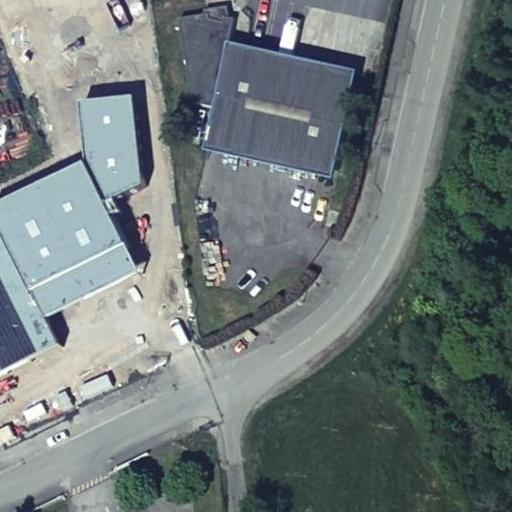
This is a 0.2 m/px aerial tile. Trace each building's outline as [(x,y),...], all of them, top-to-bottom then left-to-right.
[(208,14),(209,18),(214,17),(215,23),(230,26),(229,20),(235,22),(232,9),(208,14)] [(343,173),(362,83),(233,56),(235,47),(240,23),(235,22),(229,20),(230,26),(215,23),(214,17),(209,18),(190,22),(203,99),(204,108),(220,111),(214,144),(343,173)] [(199,107),(204,108),(203,99),(190,22),(184,23),(199,107)] [(233,56),(362,83),(364,74),(235,47),(233,56)] [(89,165),(0,209),(0,379),(66,347),(51,321),(145,274),(112,208),(148,189),(138,100),(82,106),(89,165)] [(0,432),(0,446),(17,438),(12,427),(0,432)]
